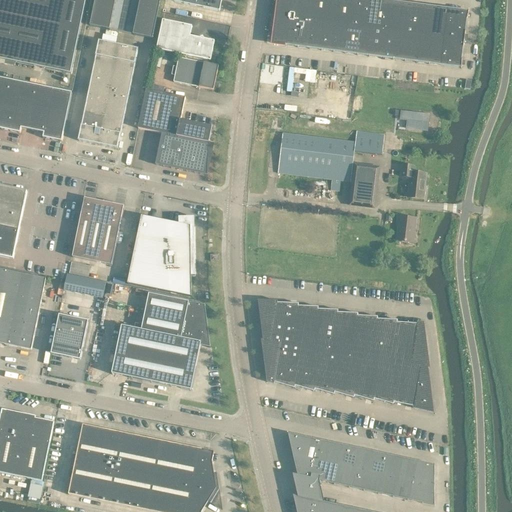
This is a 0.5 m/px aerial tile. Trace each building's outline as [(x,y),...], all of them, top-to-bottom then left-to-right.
[(0,0),(0,58),(71,74),(86,0),(0,0)] [(95,0),(90,26),(110,30),(115,0),(95,0)] [(115,0),(110,30),(133,35),(140,0),(115,0)] [(140,0),(133,35),(153,39),(160,0),(140,0)] [(227,0),(228,0),(227,0),(168,0),(220,11),(221,0),(227,0)] [(278,7),(277,15),(289,17),(291,0),(279,0),(278,7)] [(291,0),(289,17),(301,18),(303,0),(291,0)] [(303,0),(301,18),(313,20),(315,0),(303,0)] [(315,0),(313,20),(325,21),(327,0),(315,0)] [(327,0),(325,21),(337,23),(339,0),(327,0)] [(339,0),(337,23),(349,24),(351,0),(339,0)] [(351,0),(349,24),(361,26),(363,0),(351,0)] [(363,0),(361,26),(372,27),(376,0),(363,0)] [(376,0),(372,27),(384,29),(388,0),(387,0),(388,1),(383,0),(376,0)] [(388,0),(384,29),(396,30),(400,1),(400,2),(388,1),(388,0)] [(396,30),(408,32),(412,3),(412,4),(400,2),(400,1),(396,30)] [(408,32),(420,34),(424,5),(423,5),(412,4),(412,3),(408,32)] [(420,34),(432,35),(436,6),(435,6),(435,7),(424,5),(420,34)] [(436,6),(432,35),(444,37),(446,22),(448,8),(436,7),(436,6)] [(448,8),(446,22),(466,25),(467,19),(469,10),(468,10),(468,11),(448,8)] [(285,46),(289,17),(277,15),(276,23),(273,43),(285,45),(285,46)] [(297,47),(301,18),(289,17),(285,46),(286,46),(286,45),(297,47)] [(309,49),(313,20),(301,18),(297,47),(298,47),(309,48),(309,49)] [(156,49),(210,60),(214,41),(204,39),(202,36),(200,38),(190,36),(192,26),(163,20),(156,49)] [(321,50),(325,21),(313,20),(309,49),(310,48),(321,50)] [(333,52),(337,23),(325,21),(321,50),(333,51),(333,52)] [(446,22),(444,37),(464,39),(466,25),(446,22)] [(344,53),(345,53),(349,24),(337,23),(333,52),(333,51),(345,53),(344,53)] [(356,55),(357,55),(361,26),(349,24),(345,53),(356,54),(356,55)] [(368,56),(369,56),(372,27),(361,26),(357,55),(357,54),(368,56)] [(380,58),(381,58),(384,29),(372,27),(369,56),(380,57),(380,58)] [(392,59),(396,30),(384,29),(381,58),(381,57),(392,59)] [(404,61),(408,32),(396,30),(392,59),(393,59),(404,60),(404,61)] [(416,62),(420,34),(408,32),(404,61),(405,61),(405,60),(416,62)] [(428,64),(432,35),(420,34),(416,62),(417,62),(428,63),(428,64)] [(440,65),(442,51),(444,37),(432,35),(428,64),(429,63),(440,65)] [(444,37),(442,51),(462,53),(464,39),(444,37)] [(99,42),(96,56),(116,60),(119,46),(99,42)] [(119,46),(116,60),(135,64),(138,50),(119,46)] [(442,51),(440,65),(461,68),(462,60),(462,53),(442,51)] [(96,56),(93,70),(113,74),(116,60),(96,56)] [(174,82),(213,90),(218,66),(179,58),(174,82)] [(116,60),(113,74),(132,78),(135,64),(116,60)] [(93,70),(90,84),(110,88),(113,74),(93,70)] [(113,74),(110,88),(129,92),(132,78),(113,74)] [(21,128),(33,131),(43,87),(1,78),(0,84),(0,128),(20,133),(21,128)] [(90,84),(87,98),(107,102),(110,88),(90,84)] [(43,87),(33,131),(44,133),(43,138),(62,142),(72,93),(43,87)] [(110,88),(107,102),(126,106),(129,92),(110,88)] [(209,143),(211,128),(189,124),(189,123),(181,121),(185,98),(146,90),(138,128),(162,133),(209,143)] [(87,98),(84,112),(104,116),(107,102),(87,98)] [(107,102),(104,116),(123,120),(126,106),(107,102)] [(400,116),(399,119),(407,120),(406,128),(427,130),(429,114),(413,112),(400,110),(400,111),(400,116)] [(84,112),(81,127),(101,131),(104,116),(84,112)] [(104,116),(101,131),(121,135),(123,120),(104,116)] [(79,141),(98,145),(101,131),(81,127),(79,141)] [(101,131),(98,145),(118,149),(121,135),(101,131)] [(283,133),(278,173),(350,182),(354,151),(382,155),(384,135),(356,131),(355,142),(283,133)] [(209,143),(162,133),(157,157),(164,159),(163,166),(208,176),(209,152),(209,143)] [(164,159),(157,157),(156,165),(163,166),(164,159)] [(349,205),(374,208),(379,167),(354,164),(349,205)] [(407,197),(423,199),(426,174),(414,172),(414,166),(402,165),(401,176),(410,177),(407,197)] [(0,256),(13,259),(27,191),(28,191),(0,184),(0,256)] [(72,257),(112,265),(124,206),(123,205),(123,206),(120,205),(114,204),(114,202),(113,204),(104,202),(105,200),(104,200),(103,202),(100,201),(85,198),(72,257)] [(128,284),(192,297),(191,276),(195,276),(194,227),(179,224),(156,219),(142,216),(128,284)] [(397,241),(413,243),(416,218),(397,216),(397,224),(399,224),(397,241)] [(90,274),(91,264),(71,262),(70,272),(90,274)] [(0,268),(0,343),(7,345),(12,321),(17,297),(22,273),(0,268)] [(22,273),(17,297),(41,302),(46,278),(22,273)] [(106,282),(67,274),(64,290),(103,298),(106,282)] [(177,387),(191,390),(201,343),(206,344),(210,347),(205,305),(149,294),(146,305),(141,330),(122,326),(112,374),(127,377),(177,387)] [(17,297),(12,321),(36,326),(41,302),(17,297)] [(260,302),(263,322),(295,327),(298,306),(299,304),(277,303),(260,302)] [(292,345),(302,346),(312,348),(318,309),(318,307),(298,306),(295,327),(292,345)] [(312,348),(321,350),(331,351),(338,313),(338,310),(318,309),(312,348)] [(331,351),(341,353),(351,355),(357,316),(358,313),(338,313),(331,351)] [(88,321),(59,315),(51,354),(80,360),(88,321)] [(351,355),(361,356),(371,358),(377,319),(378,317),(357,316),(351,355)] [(371,358),(381,360),(390,362),(397,322),(397,320),(377,319),(371,358)] [(12,321),(7,345),(31,350),(36,326),(12,321)] [(263,322),(265,340),(292,345),(295,327),(263,322)] [(390,362),(400,363),(411,365),(418,324),(397,322),(390,362)] [(411,365),(421,367),(426,368),(428,368),(422,324),(418,324),(411,365)] [(263,340),(265,356),(299,361),(302,346),(292,345),(265,340),(263,340)] [(315,391),(315,389),(321,350),(312,348),(302,346),(299,361),(295,386),(315,391)] [(334,395),(335,392),(341,353),(331,351),(321,350),(315,389),(334,395)] [(354,398),(354,396),(361,356),(351,355),(341,353),(335,392),(354,398)] [(295,388),(295,386),(299,361),(265,356),(268,380),(274,382),(295,388)] [(374,401),(374,399),(381,360),(371,358),(361,356),(354,396),(374,401)] [(394,404),(394,402),(400,363),(390,362),(381,360),(374,399),(394,404)] [(414,407),(421,367),(411,365),(400,363),(394,402),(414,407)] [(421,367),(414,407),(432,411),(426,368),(421,367)] [(0,472),(42,481),(54,422),(35,418),(36,416),(17,413),(17,414),(7,412),(7,411),(2,409),(0,419),(0,472)] [(217,496),(216,494),(219,489),(217,473),(211,474),(209,462),(212,461),(214,452),(209,451),(83,425),(68,494),(153,511),(201,511),(202,511),(201,511),(199,510),(205,500),(211,503),(214,498),(215,498),(217,497),(217,496)] [(295,455),(322,461),(326,441),(318,439),(318,440),(290,434),(290,435),(291,435),(295,455)] [(326,441),(322,461),(332,463),(336,443),(326,441)] [(332,463),(337,464),(342,465),(346,445),(336,443),(332,463)] [(346,445),(342,465),(352,467),(356,448),(346,445)] [(356,448),(352,467),(362,470),(366,450),(356,448)] [(366,450),(362,470),(367,471),(372,472),(376,452),(366,450)] [(376,452),(372,472),(382,474),(386,454),(376,452)] [(386,454),(382,474),(392,476),(396,456),(386,454)] [(300,477),(318,480),(322,461),(295,455),(300,475),(300,477)] [(396,456),(392,476),(397,477),(402,478),(407,458),(396,456)] [(407,458),(402,478),(412,480),(417,461),(407,458)] [(319,481),(320,481),(333,484),(337,464),(332,463),(322,461),(318,480),(319,481)] [(417,461),(412,480),(434,485),(434,464),(417,461)] [(337,464),(333,484),(348,487),(352,467),(342,465),(337,464)] [(352,467),(348,487),(363,490),(367,471),(362,470),(352,467)] [(367,471),(363,490),(378,494),(382,474),(372,472),(367,471)] [(382,474),(378,494),(393,497),(397,477),(392,476),(382,474)] [(323,501),(324,502),(323,495),(321,486),(320,481),(319,481),(318,480),(300,477),(298,476),(298,475),(294,475),(299,497),(323,502),(323,501)] [(397,477),(393,497),(408,500),(410,490),(412,480),(402,478),(397,477)] [(412,480),(410,490),(434,495),(434,485),(412,480)] [(410,490),(408,500),(434,506),(434,495),(410,490)] [(320,511),(323,502),(299,497),(295,496),(296,497),(298,506),(320,511)] [(336,511),(338,505),(324,502),(323,501),(323,502),(320,511),(336,511)]
